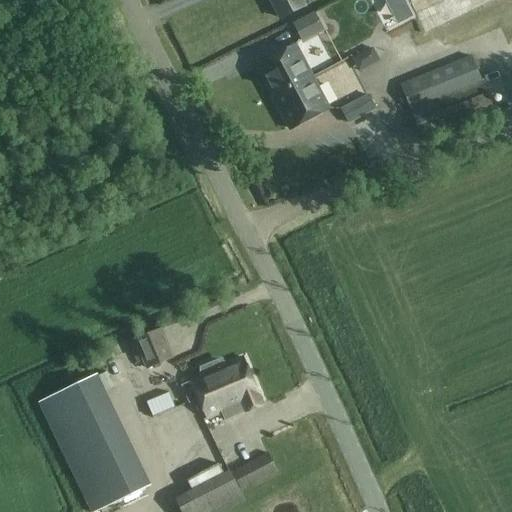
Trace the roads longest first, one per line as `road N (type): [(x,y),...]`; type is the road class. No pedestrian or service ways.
road 1 (unclassified): [(380,511),(133,0)]
road 2 (track): [(247,228),(511,125)]
